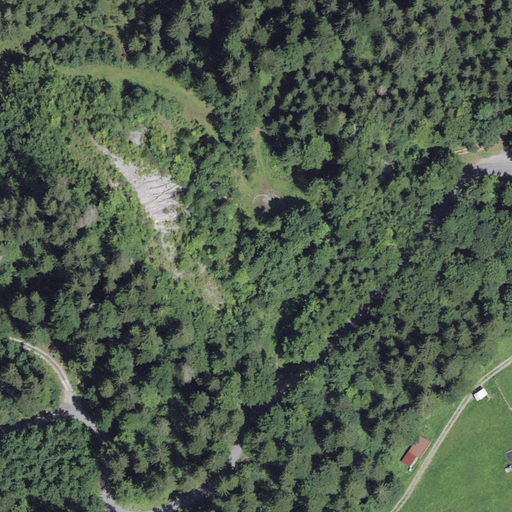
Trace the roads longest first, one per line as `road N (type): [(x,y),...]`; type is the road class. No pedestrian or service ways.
road 1 (tertiary): [(511,170),(480,172),(460,186),(334,346),(261,411),(218,480),(162,511)]
road 2 (track): [(271,198),(244,188),(209,118),(173,90),(139,76),(43,66)]
road 3 (track): [(277,395),(281,329),(326,270),(332,243),(315,214),(271,198)]
road 4 (track): [(271,198),(256,141),(285,88),(282,71),(227,34),(246,0)]
road 5 (tertiary): [(114,511),(106,495),(107,445),(94,421),(66,414),(0,431)]
road 6 (track): [(88,417),(150,394),(197,394),(261,411)]
